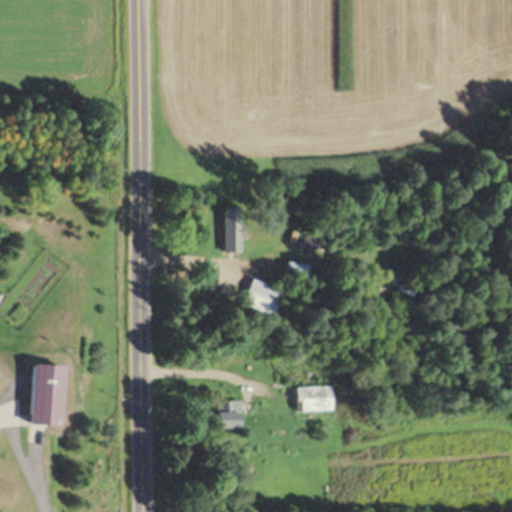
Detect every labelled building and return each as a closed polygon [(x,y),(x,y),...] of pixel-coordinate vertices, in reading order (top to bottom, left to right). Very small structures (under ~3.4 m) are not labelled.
[(242,208),(222,208),(222,253),(242,253),(242,208)] [(326,235),(303,235),(303,248),(326,248),(326,235)] [(308,274),(309,265),(288,264),(287,273),(308,274)] [(283,291),(254,278),(243,304),(272,317),(283,291)] [(67,427),(69,367),(31,366),(28,425),(67,427)] [(220,402),(220,429),(244,429),(244,402),(220,402)]
